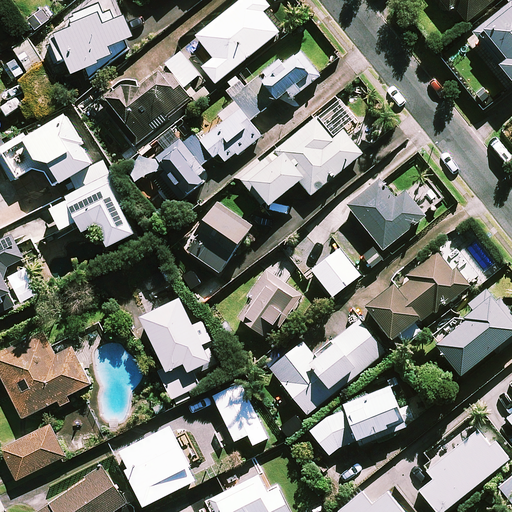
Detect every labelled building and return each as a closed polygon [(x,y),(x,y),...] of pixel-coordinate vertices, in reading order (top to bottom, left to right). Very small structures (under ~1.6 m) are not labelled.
[(287,28),(264,0),(243,0),(198,37),(215,59),(204,68),(217,84),(287,28)] [(440,0),(449,10),(454,6),(466,22),(493,0),(440,0)] [(511,0),(506,0),(509,3),(480,24),(505,59),(499,63),(511,81),(511,80),(511,0)] [(74,17),(74,30),(52,39),(61,61),(67,58),(74,76),(88,70),(92,80),(128,49),(126,43),(135,40),(126,19),(118,22),(114,12),(107,14),(103,5),(74,17)] [(156,131),(154,128),(191,100),(184,91),(202,78),(190,62),(182,51),(165,64),(169,69),(142,89),(136,81),(123,81),(105,94),(128,125),(122,129),(135,147),(156,131)] [(262,82),(277,102),(289,93),(293,98),(320,77),(302,53),(285,65),(281,60),(263,74),(267,78),(262,82)] [(67,104),(47,69),(22,84),(30,99),(20,105),(28,119),(36,114),(40,119),(67,104)] [(184,139),(157,159),(147,160),(144,156),(126,169),(136,183),(150,173),(174,205),(209,179),(200,167),(219,153),(225,162),(237,154),(239,157),(264,138),(251,122),(235,101),(211,120),(213,122),(186,142),(184,139)] [(71,180),(96,165),(68,115),(29,137),(27,133),(0,148),(0,158),(13,182),(42,165),(55,189),(71,180)] [(249,189),(254,185),(271,207),(301,182),(312,196),(363,154),(344,131),(334,138),(318,118),(267,161),(243,181),(249,189)] [(68,204),(55,211),(66,231),(79,223),(85,233),(99,226),(111,248),(136,234),(120,205),(128,200),(105,160),(96,165),(71,180),(77,191),(65,198),(68,204)] [(398,197),(382,178),(348,205),(383,249),(424,216),(405,191),(398,197)] [(253,228),(220,203),(186,248),(219,273),(253,228)] [(25,259),(14,236),(0,243),(0,312),(19,303),(2,271),(25,259)] [(359,265),(366,258),(374,267),(384,257),(373,245),(363,255),(360,252),(353,259),(359,265)] [(360,274),(339,248),(312,270),(333,296),(360,274)] [(395,286),(391,281),(364,300),(390,339),(468,287),(441,248),(405,272),(408,277),(395,286)] [(201,282),(191,266),(178,274),(188,290),(201,282)] [(249,298),(237,316),(268,338),(277,325),(280,328),(293,309),(295,311),(305,296),(265,267),(245,295),(249,298)] [(148,293),(167,282),(161,270),(141,281),(148,293)] [(468,303),(473,309),(434,342),(462,375),(490,350),(494,355),(511,339),(511,315),(497,298),(487,286),(468,303)] [(186,366),(161,378),(173,401),(199,387),(191,371),(201,366),(204,371),(217,364),(210,349),(215,346),(201,316),(191,321),(180,297),(141,316),(166,370),(183,361),(186,366)] [(235,333),(227,319),(213,327),(220,341),(235,333)] [(384,351),(359,320),(314,356),(302,341),(270,367),(307,413),(384,351)] [(57,400),(61,408),(73,401),(69,394),(91,383),(67,335),(50,343),(44,331),(0,352),(0,376),(2,376),(22,417),(57,400)] [(268,437),(241,381),(213,395),(235,440),(248,433),(253,444),(268,437)] [(358,437),(361,445),(415,421),(407,404),(399,408),(388,384),(343,405),(345,408),(324,418),(309,432),(331,454),(339,446),(358,437)] [(285,410),(276,397),(261,406),(270,420),(285,410)] [(66,455),(50,424),(1,449),(17,480),(66,455)] [(196,479),(170,425),(117,451),(143,505),(196,479)] [(440,511),(509,459),(483,425),(427,468),(434,477),(419,489),(437,511),(440,511)] [(268,489),(256,466),(226,481),(230,490),(215,497),(222,511),(289,511),(276,485),(268,489)] [(111,511),(127,502),(103,467),(35,511),(111,511)] [(371,504),(361,491),(338,509),(339,511),(406,511),(389,490),(371,504)]
